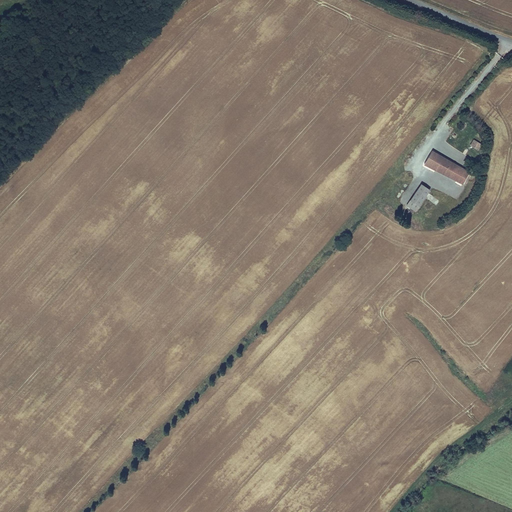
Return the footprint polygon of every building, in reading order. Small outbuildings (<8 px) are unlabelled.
[(484,153),(488,147),(478,141),(474,147),(484,153)] [(453,182),(460,170),(434,156),(426,168),(453,182)] [(472,176),(460,170),(453,182),(465,188),(472,176)] [(425,188),(415,201),(423,207),(433,194),(425,188)] [(423,207),(415,201),(410,208),(418,214),(423,207)]
